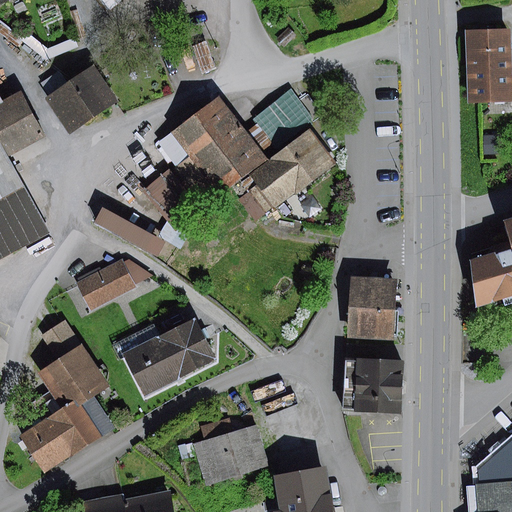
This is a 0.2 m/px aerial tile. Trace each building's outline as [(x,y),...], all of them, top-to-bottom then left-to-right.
[(511,30),(465,33),(467,99),(511,97),(511,30)] [(47,49),(25,33),(18,41),(45,61),(77,48),(73,38),(47,49)] [(96,67),(46,98),(68,133),(118,101),(96,67)] [(275,139),(314,120),(300,90),(260,109),(275,139)] [(0,257),(48,233),(4,157),(42,137),(18,92),(1,102),(0,100),(0,257)] [(218,96),(168,133),(187,158),(171,171),(199,209),(265,160),(218,96)] [(308,132),(249,176),(255,184),(248,189),(266,213),(332,163),(308,132)] [(171,171),(144,191),(173,229),(199,209),(171,171)] [(247,193),(237,200),(254,223),(264,215),(247,193)] [(163,244),(99,213),(93,225),(157,257),(163,244)] [(511,218),(498,222),(506,249),(511,247),(511,218)] [(511,247),(506,249),(466,260),(471,308),(511,295),(511,247)] [(121,260),(75,284),(89,312),(137,288),(134,285),(153,276),(129,260),(123,263),(121,260)] [(397,281),(351,278),(347,337),(393,340),(397,281)] [(159,335),(120,355),(142,397),(212,361),(191,319),(159,335)] [(59,360),(37,374),(48,390),(28,403),(43,425),(85,399),(106,385),(65,322),(43,336),(59,360)] [(120,355),(159,335),(153,323),(110,345),(116,357),(120,355)] [(399,362),(344,359),(341,409),(397,412),(399,362)] [(43,425),(22,438),(44,474),(108,434),(85,399),(43,425)] [(200,426),(204,440),(233,432),(229,418),(200,426)] [(204,440),(192,444),(204,484),(267,465),(255,425),(233,432),(204,440)] [(330,511),(323,468),(272,477),(277,511),(269,511),(330,511)] [(511,511),(511,487),(476,490),(478,511),(511,511)] [(122,493),(77,502),(78,511),(174,511),(170,491),(124,500),(122,493)]
